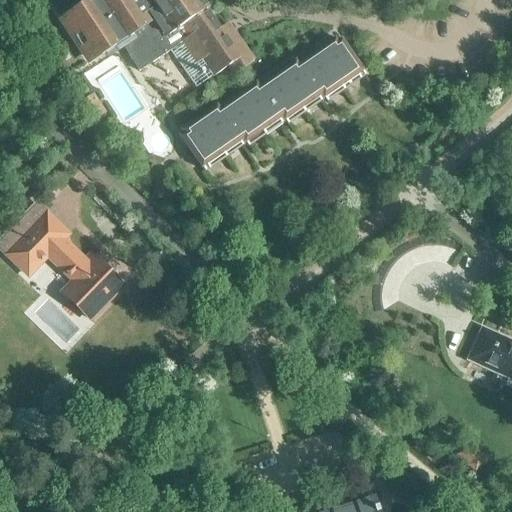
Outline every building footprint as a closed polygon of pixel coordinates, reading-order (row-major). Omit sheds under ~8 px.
[(96,0),(64,22),(90,60),(119,40),(141,71),(170,51),(196,89),(228,68),(233,75),(253,62),(227,24),(218,30),(212,20),(214,19),(200,0),(96,0)] [(340,42),(336,45),(334,42),(297,68),(294,64),(258,89),(255,86),(218,111),(216,108),(183,131),(185,135),(181,138),(204,172),(245,144),(248,147),(284,121),(287,125),(324,99),(326,102),(364,76),(340,42)] [(79,103),(92,123),(107,113),(94,93),(79,103)] [(91,257),(84,263),(61,241),(66,236),(46,216),(7,256),(27,276),(47,256),(78,287),(67,298),(89,319),(121,287),(91,257)] [(468,361),(511,381),(511,344),(482,331),(468,361)] [(377,511),(373,499),(349,506),(351,511),(347,511),(332,511),(330,511),(377,511)]
